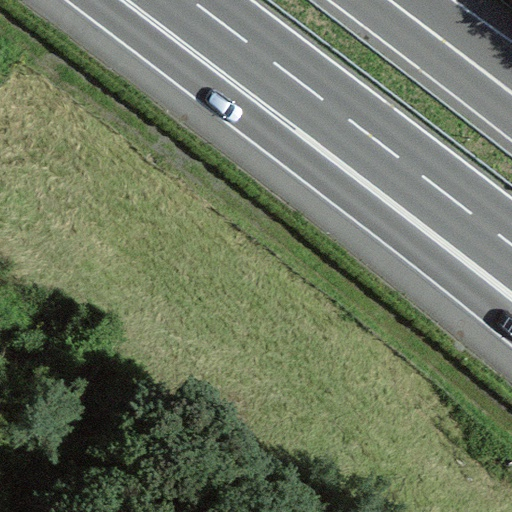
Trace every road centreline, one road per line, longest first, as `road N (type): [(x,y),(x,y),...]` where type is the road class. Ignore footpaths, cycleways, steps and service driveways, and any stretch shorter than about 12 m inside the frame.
road 1 (motorway): [(135,0),(276,137),(511,323)]
road 2 (motorway): [(188,0),(511,245)]
road 3 (motorway): [(511,91),(392,0)]
